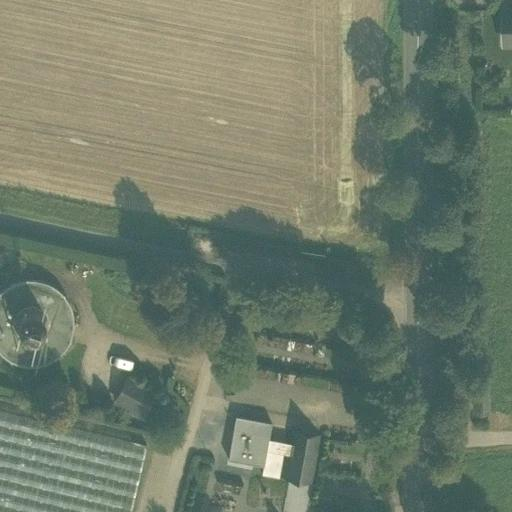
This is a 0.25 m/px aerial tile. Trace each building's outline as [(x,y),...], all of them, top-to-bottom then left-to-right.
[(29,277),(21,279),(17,280),(11,282),(8,283),(4,286),(0,289),(0,353),(0,354),(4,357),(8,359),(11,361),(15,363),(22,364),(30,365),(38,364),(42,363),(47,361),(50,360),(54,357),(58,354),(61,351),(64,347),(67,344),(69,340),(70,337),(71,333),(72,330),(73,327),(73,321),(73,316),(72,311),(70,307),(68,302),(66,298),(64,294),(61,292),(58,288),(54,286),(50,283),(44,280),(38,279),(29,277)] [(154,391),(126,376),(114,398),(141,414),(154,391)] [(488,382),(474,382),(474,411),(488,410),(488,382)] [(128,511),(145,445),(0,409),(0,511),(128,511)] [(270,421),(235,415),(227,458),(262,464),(261,473),(277,476),(282,451),(284,452),(286,441),(267,437),(270,421)] [(321,434),(288,428),(286,441),(284,452),(279,476),(312,482),(321,434)]
